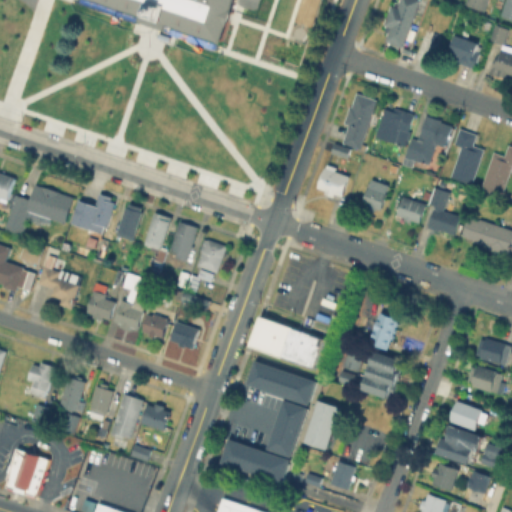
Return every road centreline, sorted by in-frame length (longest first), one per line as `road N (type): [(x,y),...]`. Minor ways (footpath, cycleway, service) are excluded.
road 1 (tertiary): [(166,511),(355,0)]
road 2 (residential): [(273,222),(0,129)]
road 3 (residential): [(380,511),(464,286)]
road 4 (residential): [(497,298),(273,222)]
road 5 (residential): [(212,389),(0,317)]
